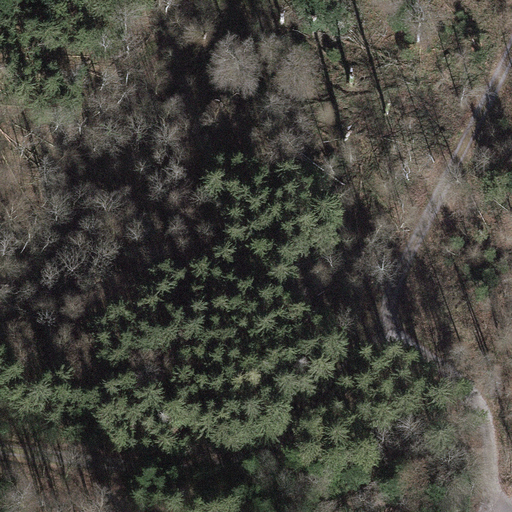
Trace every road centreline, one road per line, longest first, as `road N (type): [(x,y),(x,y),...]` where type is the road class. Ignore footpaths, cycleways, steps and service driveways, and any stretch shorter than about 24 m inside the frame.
road 1 (track): [(375,321),(291,430),(246,455),(201,467),(154,466),(0,446)]
road 2 (track): [(375,321),(511,45)]
road 3 (track): [(495,511),(474,405),(434,360),(375,321)]
